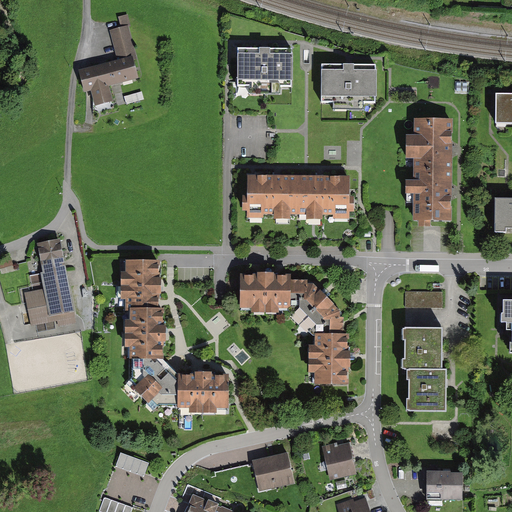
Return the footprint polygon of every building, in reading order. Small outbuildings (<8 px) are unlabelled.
[(119,62),(80,72),(86,97),(93,95),(96,108),(113,103),(109,88),(138,81),(133,61),(138,60),(131,29),(112,33),(119,62)] [(292,50),(238,50),(238,57),(238,82),(238,88),(250,88),(250,95),(280,96),(280,88),(292,88),(292,83),(292,57),(292,50)] [(373,68),(321,68),(320,101),(332,101),(332,112),(362,113),(362,106),(373,106),(373,68)] [(511,97),(496,98),(497,128),(511,127),(511,97)] [(453,120),(412,120),(410,222),(451,223),(453,120)] [(347,180),(248,178),(248,200),(244,200),(244,219),(352,221),(353,200),(347,200),(347,180)] [(511,201),(496,202),(496,233),(511,233),(511,201)] [(60,240),(37,244),(43,273),(40,274),(43,290),(34,291),(25,293),(31,327),(58,322),(59,327),(77,324),(60,240)] [(158,263),(129,262),(128,310),(132,311),(132,380),(156,405),(228,407),(228,377),(203,376),(179,376),(170,367),(162,359),(163,334),(163,310),(158,310),(158,286),(158,263)] [(265,277),(242,276),(242,307),(289,307),(318,336),(317,384),(347,384),(347,360),(347,336),(341,336),(342,316),(323,299),(306,283),(290,283),(290,277),(265,277)] [(443,293),(405,292),(405,309),(442,309),(443,293)] [(511,304),(503,304),(503,317),(501,317),(501,326),(506,326),(506,334),(511,334),(511,346),(510,347),(510,357),(511,356),(511,304)] [(443,375),(443,333),(405,333),(405,334),(403,334),(403,345),(405,345),(404,363),(403,363),(402,373),(404,373),(404,374),(409,374),(443,375)] [(409,374),(407,374),(407,385),(409,385),(409,403),(407,403),(406,415),(408,415),(408,416),(447,416),(447,375),(443,375),(409,374)] [(353,445),(326,450),(331,478),(358,474),(353,445)] [(115,467),(145,476),(150,459),(120,450),(115,467)] [(288,454),(254,462),(261,489),(294,481),(288,454)] [(463,473),(430,471),(429,496),(462,498),(463,473)] [(233,511),(234,511),(193,495),(186,511),(233,511)] [(371,511),(367,497),(340,505),(341,511),(371,511)] [(132,511),(134,508),(106,498),(101,511),(132,511)]
